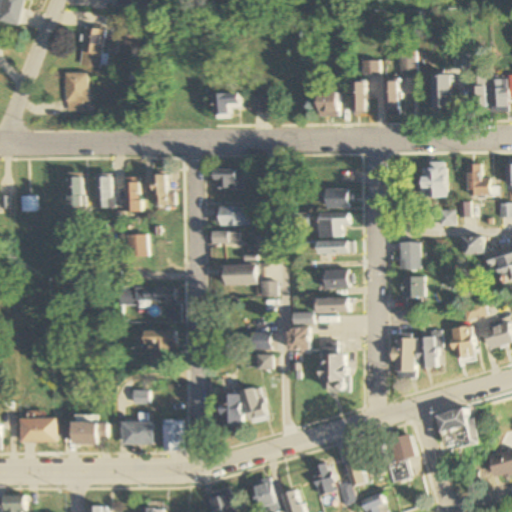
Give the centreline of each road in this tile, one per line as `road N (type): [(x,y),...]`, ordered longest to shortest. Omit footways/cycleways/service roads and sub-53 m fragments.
road 1 (residential): [(511,379),(197,471),(0,471)]
road 2 (residential): [(511,138),(0,144)]
road 3 (residential): [(197,471),(195,141)]
road 4 (residential): [(380,417),(374,141)]
road 5 (residential): [(10,144),(57,0)]
